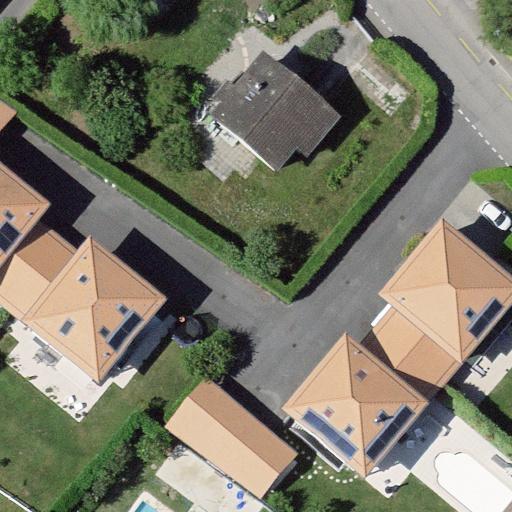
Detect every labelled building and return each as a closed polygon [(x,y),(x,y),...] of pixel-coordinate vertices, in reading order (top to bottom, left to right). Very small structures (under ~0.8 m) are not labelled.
[(329,123),(249,60),(201,121),(282,184),(329,123)] [(0,93),(0,135),(21,113),(0,93)] [(165,316),(0,184),(0,324),(96,401),(165,316)] [(511,324),(511,299),(441,240),(293,417),(377,486),(511,324)] [(271,494),(305,443),(204,377),(170,428),(271,494)]
